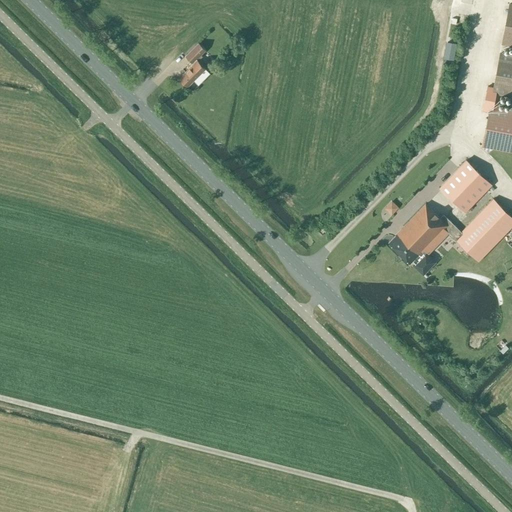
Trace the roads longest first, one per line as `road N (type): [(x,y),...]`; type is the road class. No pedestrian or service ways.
road 1 (track): [(411,511),(404,501),(0,398)]
road 2 (unclassified): [(301,312),(0,14)]
road 3 (primary): [(323,291),(29,0)]
road 4 (unclassified): [(503,511),(301,312)]
road 5 (primary): [(511,478),(323,291)]
